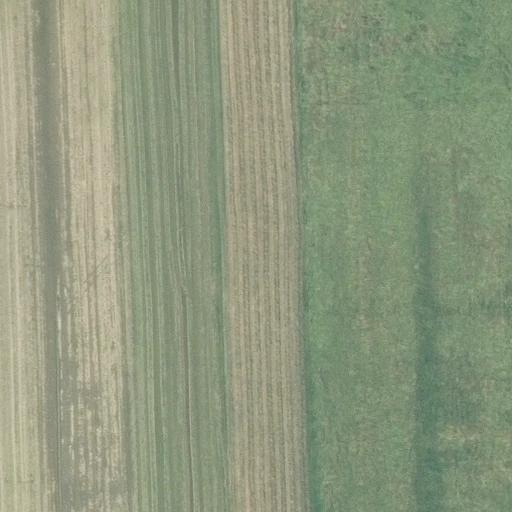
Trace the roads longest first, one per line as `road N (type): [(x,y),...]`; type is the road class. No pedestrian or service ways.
road 1 (residential): [(416,155),(287,175),(264,164),(216,109),(183,86),(0,79)]
road 2 (residential): [(416,155),(451,299),(434,330),(385,359),(364,384),(343,436),(348,469)]
road 3 (residential): [(348,469),(511,484)]
